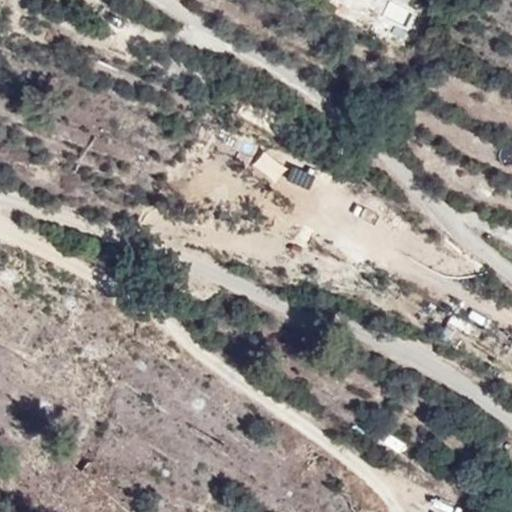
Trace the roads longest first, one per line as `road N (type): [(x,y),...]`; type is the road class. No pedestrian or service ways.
road 1 (tertiary): [(0,201),(147,248),(414,359),(511,418)]
road 2 (unclassified): [(163,0),(352,121),(474,245),(511,272)]
